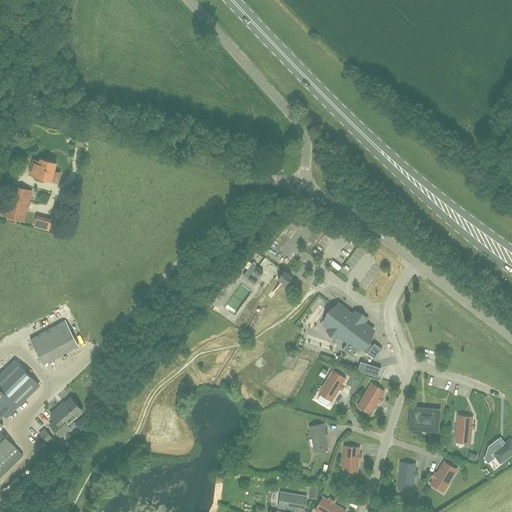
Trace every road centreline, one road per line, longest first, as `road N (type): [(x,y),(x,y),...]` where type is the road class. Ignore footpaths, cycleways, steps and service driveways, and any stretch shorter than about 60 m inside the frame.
road 1 (tertiary): [(303,190),(0,108)]
road 2 (tertiary): [(511,337),(343,208),(303,190)]
road 3 (unclassified): [(303,190),(307,147),(299,124),(188,0)]
road 4 (primary): [(369,141),(231,0)]
road 5 (primary): [(369,141),(511,272)]
road 6 (primary): [(511,250),(369,141)]
